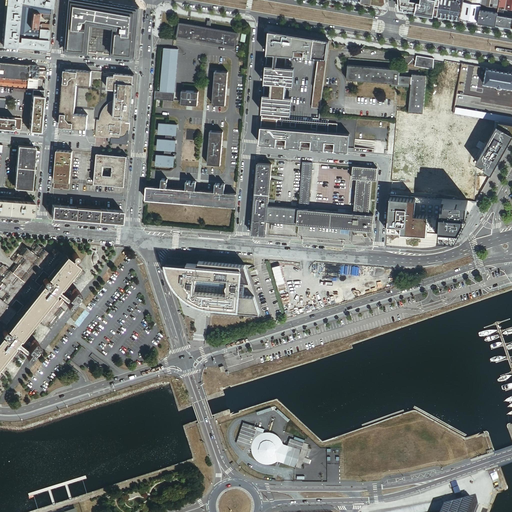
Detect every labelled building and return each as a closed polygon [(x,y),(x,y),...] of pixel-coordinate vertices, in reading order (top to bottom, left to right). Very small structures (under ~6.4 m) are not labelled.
[(81,53),(89,53),(90,38),(91,38),(92,24),(114,28),(113,40),(114,41),(112,56),(120,56),(120,57),(128,58),(128,57),(136,58),(140,8),(113,4),(113,3),(101,1),(101,2),(91,0),(69,0),(65,51),(73,52),(72,53),(81,54),(81,53)] [(412,1),(412,0),(400,0),(402,10),(418,13),(420,3),(412,1)] [(424,0),(423,3),(420,3),(419,13),(436,16),(438,4),(439,0),(424,0)] [(458,0),(455,0),(442,0),(440,15),(463,19),(466,0),(458,0)] [(463,0),(461,19),(463,19),(478,22),(481,0),(463,0)] [(481,0),(478,22),(496,25),(499,0),(481,0)] [(511,0),(499,0),(496,25),(511,27),(511,0)] [(30,38),(31,28),(31,21),(33,13),(39,13),(43,14),(50,15),(51,7),(30,3),(30,6),(20,5),(17,37),(30,38)] [(16,47),(17,37),(20,5),(6,4),(2,45),(16,47)] [(31,21),(31,28),(37,29),(38,26),(39,13),(33,13),(31,21)] [(238,33),(180,23),(178,36),(236,46),(238,33)] [(49,30),(40,29),(39,39),(48,40),(49,30)] [(316,59),(325,59),(328,40),(270,31),(268,54),(287,56),(316,59)] [(36,39),(30,38),(17,37),(16,47),(47,50),(48,40),(39,39),(36,39)] [(155,99),(174,100),(178,49),(164,48),(160,91),(155,91),(155,99)] [(262,118),(260,144),(349,151),(350,133),(337,132),(338,123),(318,122),(317,131),(311,130),(311,121),(298,120),(297,129),(291,129),(292,120),(284,119),(283,128),(277,128),(278,119),(282,119),(282,114),(291,115),(293,96),(284,95),(284,94),(285,85),(294,85),(296,67),(286,66),(287,56),(268,54),(264,92),(262,118)] [(434,58),(416,55),(414,66),(432,69),(434,58)] [(347,65),(393,68),(394,62),(348,58),(347,65)] [(311,107),(319,108),(320,97),(325,59),(316,59),(311,96),(311,107)] [(29,65),(0,62),(0,86),(27,89),(27,87),(28,78),(28,77),(29,65)] [(38,66),(29,65),(28,77),(37,78),(38,66)] [(398,83),(399,73),(399,69),(393,68),(347,65),(346,79),(391,82),(398,83)] [(511,71),(486,67),(483,83),(497,85),(498,87),(502,88),(503,86),(511,87),(511,71)] [(91,85),(92,71),(70,69),(63,74),(63,82),(77,84),(91,85)] [(229,72),(216,71),(213,104),(226,105),(229,72)] [(116,89),(117,73),(115,73),(115,76),(109,75),(108,88),(116,89)] [(130,119),(134,75),(117,73),(116,89),(115,100),(113,118),(130,119)] [(398,85),(411,86),(411,74),(406,73),(399,73),(398,83),(398,85)] [(411,86),(408,112),(423,113),(423,108),(426,75),(411,74),(411,86)] [(37,79),(28,78),(27,87),(31,88),(31,82),(36,82),(37,79)] [(36,85),(36,82),(31,82),(31,88),(31,89),(27,89),(33,90),(33,93),(32,95),(36,95),(37,92),(39,92),(44,92),(44,90),(37,90),(38,85),(36,85)] [(77,84),(63,82),(60,112),(75,113),(77,84)] [(181,103),(198,105),(199,91),(182,90),(181,103)] [(40,131),(44,96),(38,95),(36,95),(32,95),(29,130),(40,131)] [(113,118),(115,100),(114,100),(112,101),(110,102),(107,104),(106,104),(105,106),(103,109),(101,113),(100,114),(99,118),(99,120),(97,120),(95,136),(120,139),(120,137),(122,137),(124,137),(125,135),(126,134),(127,133),(127,131),(129,131),(130,119),(113,118)] [(397,111),(396,122),(394,149),(403,151),(408,151),(419,152),(423,113),(408,112),(397,111)] [(75,113),(60,112),(60,120),(65,127),(87,129),(88,115),(75,113)] [(14,118),(0,116),(0,127),(13,129),(14,118)] [(511,123),(467,116),(466,123),(470,124),(487,125),(486,139),(465,137),(459,200),(463,201),(467,201),(476,202),(511,137),(501,135),(501,133),(501,129),(511,130),(511,123)] [(13,129),(21,130),(22,119),(14,118),(13,129)] [(157,155),(156,163),(174,164),(174,156),(171,156),(172,148),(175,149),(176,140),(172,140),(173,132),(176,133),(177,125),(160,123),(159,131),(166,132),(166,140),(158,139),(158,147),(165,148),(164,156),(157,155)] [(223,132),(211,131),(208,164),(221,165),(223,132)] [(31,188),(34,148),(19,147),(17,167),(16,167),(16,172),(17,172),(15,187),(31,188)] [(73,151),(57,150),(54,181),(70,183),(72,159),(73,151)] [(124,186),(127,156),(97,153),(94,184),(124,186)] [(406,168),(407,159),(402,158),(399,158),(398,169),(398,172),(401,173),(406,173),(406,168)] [(312,163),(302,162),(298,209),(303,209),(304,205),(308,205),(312,163)] [(265,235),(266,221),(268,206),(271,164),(257,163),(251,234),(265,235)] [(351,178),(356,178),(370,180),(376,180),(377,168),(352,166),(351,178)] [(367,215),(370,180),(356,178),(353,213),(367,215)] [(235,207),(236,194),(224,193),(225,184),(215,183),(215,192),(195,190),(196,182),(187,181),(186,190),(167,188),(168,179),(162,179),(161,188),(147,186),(146,199),(235,207)] [(70,183),(54,181),(54,189),(69,190),(70,183)] [(430,219),(418,218),(419,200),(393,198),(392,216),(390,235),(429,238),(430,219)] [(33,215),(34,202),(24,201),(0,199),(0,212),(33,215)] [(474,202),(446,201),(444,217),(443,239),(462,238),(472,217),(474,209),(474,202)] [(121,222),(122,211),(52,205),(51,217),(74,219),(121,222)] [(266,221),(297,224),(298,209),(268,206),(266,221)] [(297,224),(372,230),(373,215),(367,215),(353,213),(303,209),(298,209),(297,224)] [(443,239),(444,217),(430,217),(430,219),(429,238),(443,239)] [(0,380),(3,377),(0,373),(0,357),(6,350),(16,359),(21,353),(18,350),(20,348),(24,351),(27,348),(26,348),(25,347),(26,347),(27,346),(28,345),(28,344),(28,343),(28,342),(27,341),(25,341),(24,341),(23,341),(23,342),(22,343),(22,344),(14,339),(33,316),(37,319),(36,321),(37,322),(38,320),(41,322),(40,324),(43,327),(44,325),(50,330),(50,329),(49,328),(50,326),(51,327),(62,314),(64,311),(59,306),(65,299),(66,299),(67,297),(68,297),(66,296),(68,296),(69,295),(69,294),(70,293),(70,292),(69,291),(69,290),(68,289),(67,289),(66,289),(65,289),(64,290),(63,290),(63,291),(63,292),(63,293),(63,294),(58,300),(49,294),(64,276),(74,285),(82,275),(81,274),(82,272),(83,273),(84,272),(80,269),(81,268),(78,266),(76,267),(73,264),(74,262),(72,261),(71,263),(64,257),(65,255),(62,253),(60,254),(52,247),(50,251),(52,253),(50,255),(47,253),(48,252),(42,247),(41,248),(36,244),(32,250),(34,251),(32,253),(23,246),(21,252),(19,254),(17,253),(11,261),(19,266),(13,273),(10,271),(11,270),(8,267),(7,268),(2,265),(0,267),(0,275),(1,276),(0,277),(0,293),(2,295),(0,298),(0,323),(7,329),(8,328),(15,333),(12,336),(5,331),(4,330),(3,330),(3,331),(2,331),(1,332),(1,334),(2,334),(3,336),(0,340),(0,380)] [(78,265),(73,260),(74,259),(75,259),(76,259),(77,258),(78,257),(78,256),(78,255),(77,254),(76,254),(76,253),(75,253),(74,253),(73,253),(73,254),(72,254),(72,255),(72,256),(72,257),(72,258),(71,259),(66,255),(65,255),(64,257),(71,263),(72,261),(74,262),(73,264),(76,267),(78,266),(78,265)] [(249,271),(255,269),(253,265),(241,264),(167,259),(166,260),(166,262),(165,264),(165,267),(166,270),(169,276),(174,284),(171,286),(189,340),(205,341),(204,338),(265,319),(249,271)] [(73,290),(68,297),(67,297),(66,299),(64,302),(64,303),(64,304),(65,304),(66,304),(66,305),(67,306),(68,306),(69,306),(70,306),(79,294),(80,293),(79,292),(78,291),(77,291),(76,290),(76,289),(75,289),(74,289),(73,290)] [(27,348),(24,351),(22,354),(22,355),(23,356),(24,356),(25,356),(25,357),(26,358),(27,358),(28,358),(37,346),(38,345),(38,344),(37,343),(36,343),(35,343),(35,342),(35,341),(34,341),(33,341),(32,341),(26,348),(27,348)] [(264,429),(243,422),(236,443),(251,448),(252,455),(256,461),(262,464),(271,465),(277,462),(301,468),(304,460),(309,445),(290,438),(288,445),(283,444),(281,439),(279,436),(274,434),(269,432),(263,432),(264,429)]
